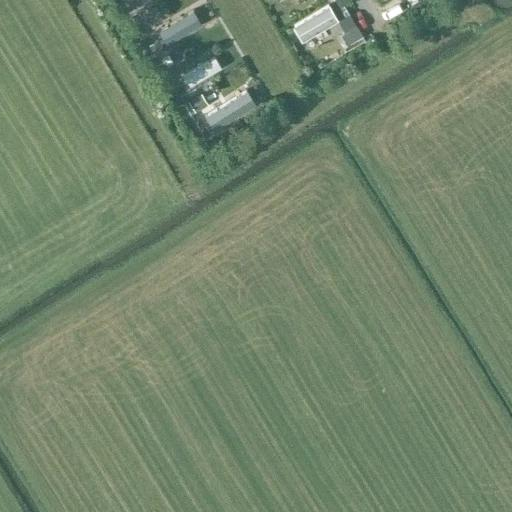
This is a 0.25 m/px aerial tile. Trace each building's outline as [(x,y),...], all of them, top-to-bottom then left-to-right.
[(329,0),(300,18),(312,38),(348,16),(338,0),(329,0)] [(172,41),(212,18),(203,4),(164,27),(172,41)] [(189,65),(195,79),(230,63),(224,50),(189,65)] [(208,88),(222,85),(219,77),(193,83),(199,107),(212,104),(208,88)] [(213,108),(223,124),(262,98),(252,82),(213,108)]
